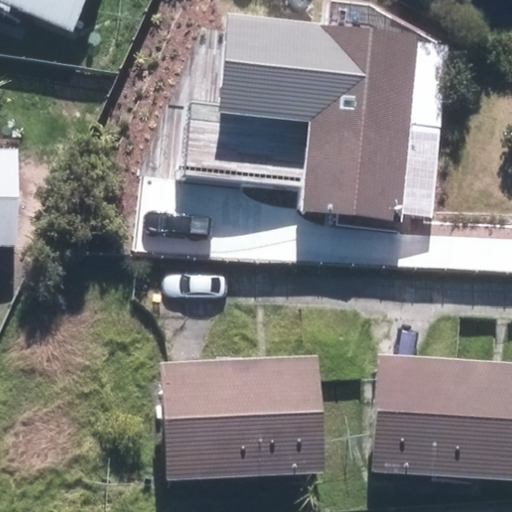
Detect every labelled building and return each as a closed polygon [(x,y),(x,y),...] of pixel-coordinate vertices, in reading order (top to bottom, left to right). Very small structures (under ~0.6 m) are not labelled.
[(89,0),(0,0),(0,9),(76,38),(89,0)] [(455,36),(229,14),(220,109),(313,118),(303,217),(436,230),(455,36)] [(0,248),(18,249),(19,154),(0,153),(0,248)] [(511,363),(379,355),(372,476),(511,484),(511,363)] [(325,357),(166,364),(171,486),(330,480),(325,357)]
